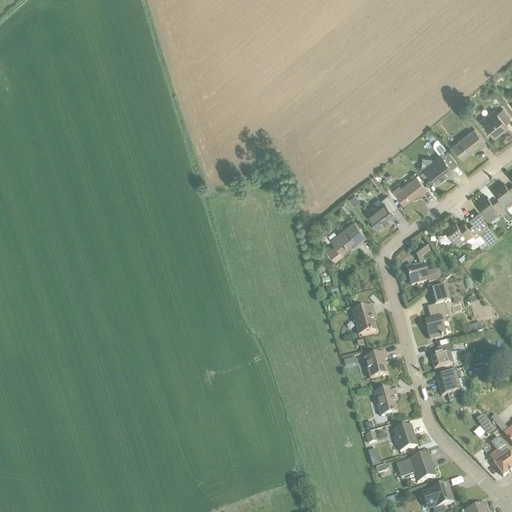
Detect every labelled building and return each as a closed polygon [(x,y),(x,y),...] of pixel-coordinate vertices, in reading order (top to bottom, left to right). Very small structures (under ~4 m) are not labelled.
[(505,125),(510,121),(502,110),(497,114),(495,111),(481,121),(494,138),(508,128),(505,125)] [(452,147),(462,159),(479,146),(481,148),(486,144),(475,129),(452,147)] [(435,147),(440,154),(439,154),(441,157),(425,170),(435,184),(453,170),(452,169),(458,165),(439,139),(435,141),(434,143),(434,145),(435,147)] [(392,190),(394,193),(404,205),(420,193),(421,195),(427,190),(416,176),(401,188),(399,185),(392,190)] [(505,185),(495,193),(507,208),(511,203),(511,186),(508,189),(505,185)] [(352,199),(358,205),(363,200),(357,194),(352,199)] [(392,212),(398,207),(388,195),(381,200),(383,203),(367,215),(378,229),(395,215),(392,212)] [(500,218),(507,213),(497,201),(493,204),(488,198),(478,206),(490,221),(498,215),(500,218)] [(351,213),(344,204),(341,206),(348,215),(351,213)] [(476,238),(480,235),(489,246),(499,238),(480,213),(469,221),(473,225),(469,228),(465,224),(460,227),(456,223),(446,231),(454,242),(456,240),(460,245),(473,235),(476,238)] [(329,251),(337,261),(343,256),(342,254),(356,243),(357,245),(367,237),(354,221),(331,240),(336,246),(329,251)] [(420,268),(407,271),(411,287),(428,283),(429,285),(437,283),(440,281),(441,279),(441,276),(440,270),(426,274),(423,259),(431,253),(426,246),(414,255),(419,261),(420,268)] [(428,310),(430,317),(431,323),(426,324),(431,342),(446,337),(441,321),(449,318),(445,306),(451,304),(447,288),(430,293),(434,308),(428,310)] [(374,316),(372,307),(352,312),(359,337),(376,332),(372,316),(374,316)] [(457,354),(454,354),(452,346),(437,350),(439,356),(431,358),(435,370),(453,365),(453,366),(460,365),(457,354)] [(384,362),(387,361),(385,354),(365,359),(370,380),(387,376),(384,362)] [(348,368),(360,366),(358,357),(346,359),(348,368)] [(437,379),(442,398),(448,396),(450,404),(463,400),(461,392),(467,391),(464,381),(462,381),(459,373),(456,374),(437,379)] [(393,397),(397,396),(395,389),(391,390),(391,389),(374,394),(381,418),(397,413),(393,397)] [(492,421),(504,435),(508,431),(496,417),(492,421)] [(393,432),(396,439),(394,440),(396,446),(397,445),(400,453),(417,447),(410,427),(393,432)] [(366,437),(369,445),(376,442),(374,435),(366,437)] [(505,447),(489,458),(491,460),(494,464),(493,465),(503,478),(508,474),(511,472),(511,471),(511,456),(510,453),(509,453),(505,447)] [(378,449),(371,451),(374,465),(382,463),(378,449)] [(483,452),(477,455),(484,466),(490,462),(483,452)] [(412,476),(414,475),(417,484),(435,478),(431,465),(432,465),(428,455),(396,466),(399,474),(410,471),(412,476)] [(430,491),(422,494),(425,505),(434,502),(436,509),(432,510),(433,511),(445,511),(444,507),(454,503),(447,485),(430,490),(430,491)]
